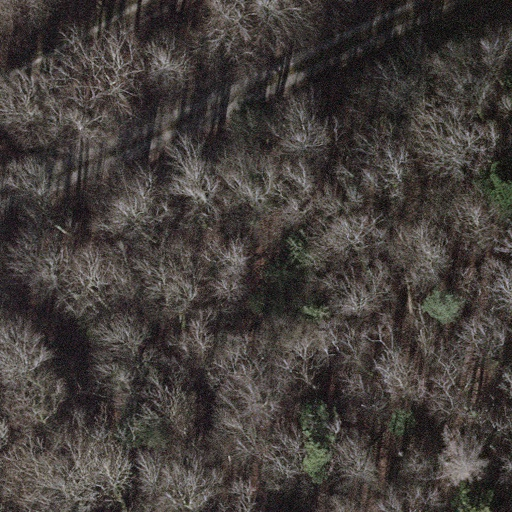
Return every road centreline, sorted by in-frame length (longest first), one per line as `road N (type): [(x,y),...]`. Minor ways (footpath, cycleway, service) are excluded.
road 1 (track): [(454,0),(0,208)]
road 2 (track): [(170,0),(0,90)]
